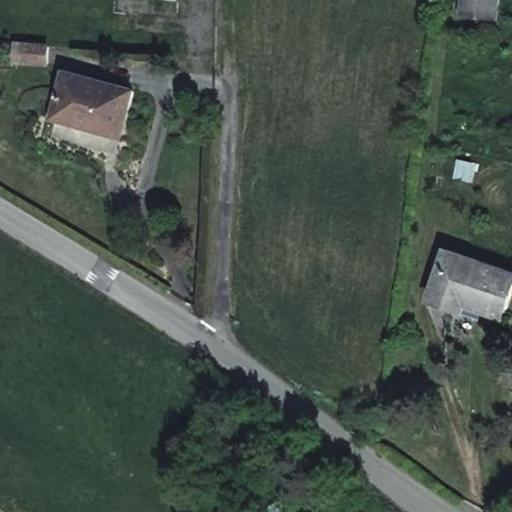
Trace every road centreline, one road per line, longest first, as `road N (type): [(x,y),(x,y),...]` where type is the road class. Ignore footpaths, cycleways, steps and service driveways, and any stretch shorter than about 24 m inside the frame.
road 1 (unclassified): [(466,511),(0,211)]
road 2 (unknown): [(208,340),(218,78)]
